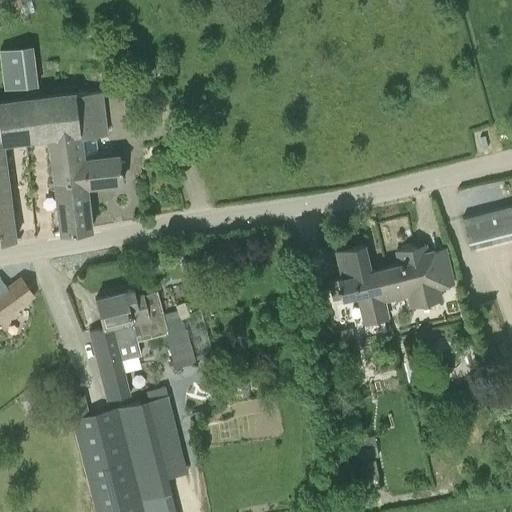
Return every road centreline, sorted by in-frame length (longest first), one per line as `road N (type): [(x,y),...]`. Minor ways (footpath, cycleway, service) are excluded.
road 1 (tertiary): [(0,255),(326,203),(511,160)]
road 2 (track): [(304,206),(333,430),(332,485),(318,511)]
